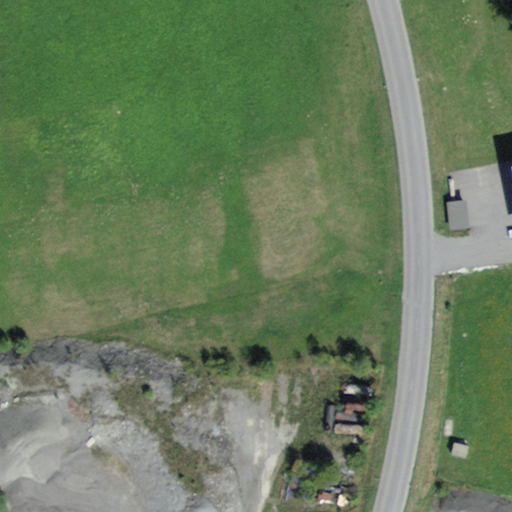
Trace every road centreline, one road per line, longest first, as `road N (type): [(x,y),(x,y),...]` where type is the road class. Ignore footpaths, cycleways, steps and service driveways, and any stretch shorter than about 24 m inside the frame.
road 1 (tertiary): [(389,511),(411,398),(421,253),(399,54),(385,0)]
road 2 (track): [(250,511),(255,384)]
